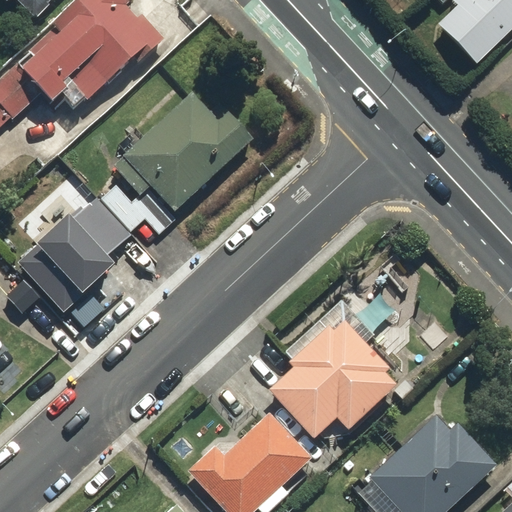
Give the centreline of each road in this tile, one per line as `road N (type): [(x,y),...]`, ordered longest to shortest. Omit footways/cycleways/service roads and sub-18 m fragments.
road 1 (residential): [(401,127),(0,500)]
road 2 (secondary): [(401,127),(283,0)]
road 3 (secondary): [(511,247),(401,127)]
